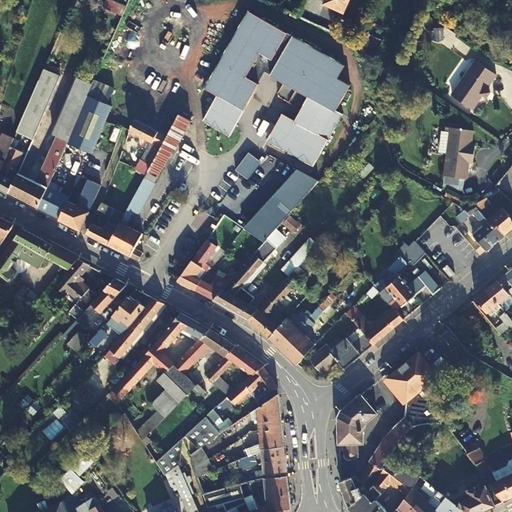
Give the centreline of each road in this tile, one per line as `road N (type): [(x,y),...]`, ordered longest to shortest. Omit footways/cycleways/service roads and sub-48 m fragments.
road 1 (tertiary): [(306,406),(267,354),(231,327),(0,205)]
road 2 (tertiary): [(306,406),(341,389),(511,244)]
road 3 (unknown): [(78,246),(124,131)]
